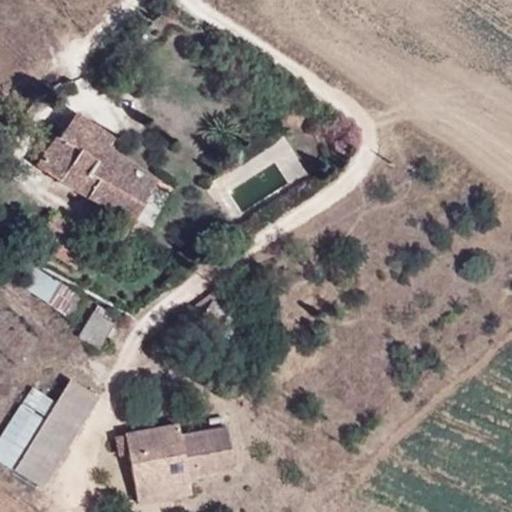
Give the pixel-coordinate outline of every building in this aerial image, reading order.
[(103,228),(122,239),(154,182),(106,150),(113,139),(75,114),(35,168),(113,212),(103,228)] [(79,259),(84,237),(53,215),(25,251),(64,278),(79,259)] [(218,299),(213,292),(179,316),(194,326),(199,320),(229,340),(242,321),(215,303),(218,299)] [(97,349),(112,323),(99,316),(102,310),(96,307),(78,337),(97,349)] [(98,397),(69,380),(13,470),(42,488),(98,397)] [(163,484),(188,479),(234,470),(226,428),(179,437),(178,426),(124,435),(128,454),(136,503),(166,498),(163,484)] [(128,454),(124,435),(116,438),(119,456),(128,454)] [(191,493),(188,479),(163,484),(166,498),(191,493)]
